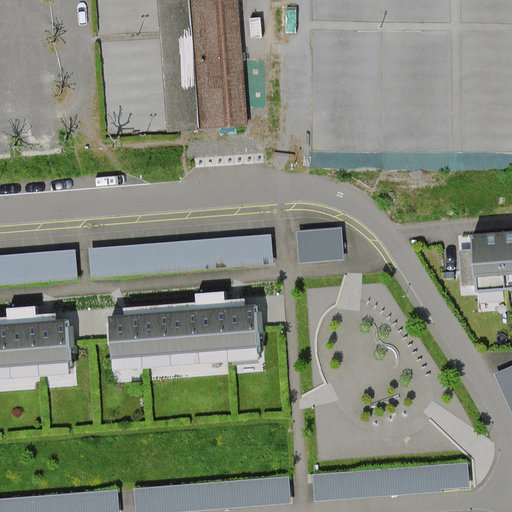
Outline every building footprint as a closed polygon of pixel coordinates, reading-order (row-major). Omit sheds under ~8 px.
[(157,0),(169,136),(253,129),(240,0),(157,0)] [(465,159),(511,163),(511,47),(497,46),(495,63),(476,61),(472,104),(441,101),(439,123),(447,124),(446,137),(467,139),(465,159)] [(298,231),(300,263),(345,260),(343,228),(298,231)] [(511,233),(472,236),(476,281),(511,278),(511,233)] [(89,249),(91,277),(274,263),(272,235),(89,249)] [(0,256),(0,285),(79,279),(76,250),(0,256)] [(125,317),(110,318),(115,370),(261,359),(256,306),(246,307),(245,300),(225,302),(225,293),(197,295),(198,304),(125,308),(125,317)] [(0,379),(72,374),(68,320),(58,322),(57,315),(36,316),(36,307),(8,309),(9,318),(0,318),(0,379)] [(511,366),(496,374),(511,409),(511,366)] [(313,475),(315,500),(470,487),(468,462),(320,474),(313,475)] [(136,489),(137,511),(165,511),(292,502),(290,477),(136,489)] [(0,499),(0,511),(120,511),(119,491),(0,499)]
